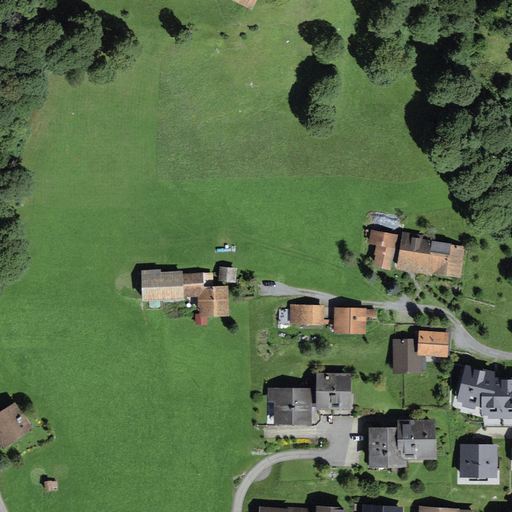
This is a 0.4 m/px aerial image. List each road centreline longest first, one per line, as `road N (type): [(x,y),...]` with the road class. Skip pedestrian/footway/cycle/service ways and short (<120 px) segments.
road 1 (track): [(264,288),(441,310),(474,342),(511,355)]
road 2 (residential): [(339,431),(328,453),(263,464),(237,511)]
